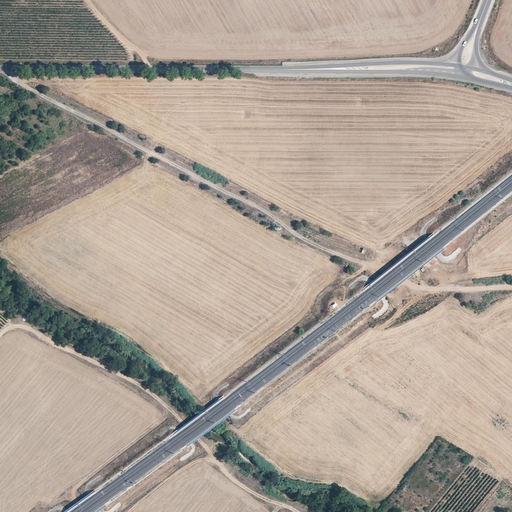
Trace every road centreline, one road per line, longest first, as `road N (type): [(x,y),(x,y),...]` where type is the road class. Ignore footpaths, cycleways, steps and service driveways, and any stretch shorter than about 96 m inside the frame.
road 1 (track): [(1,68),(316,245),(418,287),(511,285)]
road 2 (track): [(0,336),(11,326),(24,328),(136,384),(227,471),(284,505)]
road 3 (tertiary): [(0,68),(343,68)]
